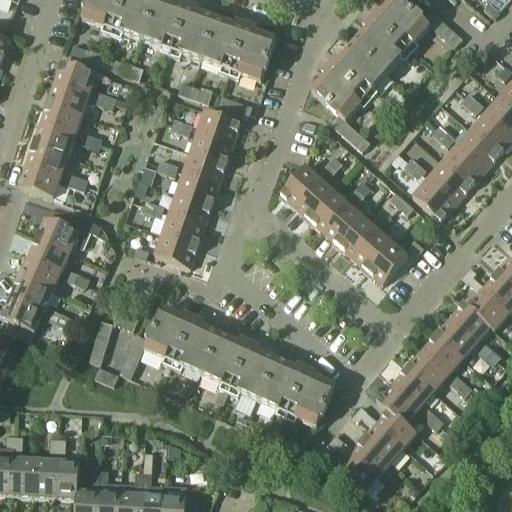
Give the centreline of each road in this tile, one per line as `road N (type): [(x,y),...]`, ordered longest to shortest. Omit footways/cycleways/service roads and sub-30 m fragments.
road 1 (residential): [(391,336),(357,393),(221,275),(254,210)]
road 2 (residential): [(254,210),(314,34),(314,4)]
road 3 (residential): [(391,336),(254,210)]
road 4 (residential): [(511,197),(391,336)]
road 5 (residential): [(0,153),(53,0)]
